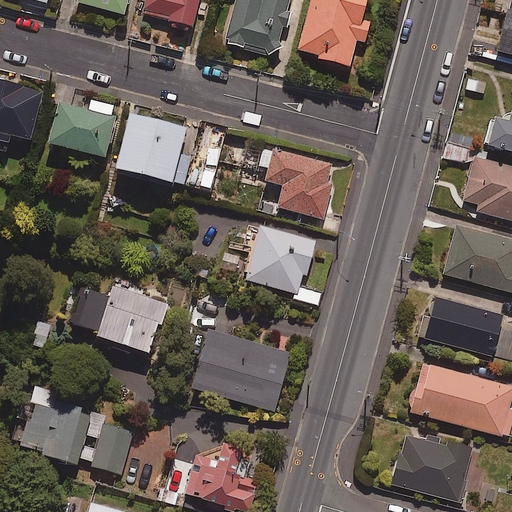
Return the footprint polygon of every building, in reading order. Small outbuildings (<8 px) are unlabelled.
[(74,0),(74,2),(123,16),(127,0),(74,0)] [(145,0),(142,15),(172,22),(170,28),(192,33),(199,0),(145,0)] [(235,0),(226,38),(230,39),(229,43),(246,47),(245,51),(269,57),(284,49),(279,41),(282,28),(288,29),(292,13),(286,10),(288,0),(235,0)] [(310,0),(298,51),(348,64),(355,39),(365,42),(370,23),(362,19),(367,0),(310,0)] [(511,0),(510,0),(496,51),(511,55),(511,0)] [(466,78),(463,90),(484,94),(486,82),(466,78)] [(45,93),(0,80),(0,142),(9,144),(11,137),(32,143),(45,93)] [(89,110),(59,103),(48,144),(105,158),(115,118),(111,116),(114,105),(91,100),(89,110)] [(187,128),(128,112),(112,169),(172,185),(172,182),(184,185),(192,157),(180,153),(187,128)] [(511,124),(494,119),(487,146),(511,152),(511,124)] [(198,124),(193,153),(220,157),(225,129),(198,124)] [(449,140),(444,159),(464,165),(470,146),(449,140)] [(331,165),(273,150),(264,181),(283,186),(277,208),(323,221),(333,184),(327,183),(331,165)] [(511,166),(474,157),(463,201),(479,205),(478,212),(511,221),(511,166)] [(244,282),(299,295),(304,275),(308,276),(317,239),(257,225),(244,282)] [(511,242),(456,227),(443,274),(511,293),(511,242)] [(239,257),(224,253),(219,271),(234,275),(239,257)] [(172,304),(111,286),(108,297),(79,289),(77,297),(81,298),(76,314),(73,313),(69,324),(96,332),(93,344),(148,361),(158,328),(164,330),(172,304)] [(503,317),(436,299),(425,339),(492,357),(503,317)] [(53,320),(37,317),(32,344),(47,348),(53,320)] [(274,412),(291,352),(207,328),(190,389),(274,412)] [(511,396),(511,387),(423,365),(411,413),(508,438),(511,421),(511,410),(508,410),(511,396)] [(76,467),(89,418),(80,415),(81,410),(56,402),(58,393),(32,385),(27,405),(32,407),(20,451),(76,467)] [(89,467),(121,476),(134,432),(102,423),(89,467)] [(472,453),(404,436),(392,486),(460,502),(472,453)] [(222,443),(218,460),(194,454),(182,497),(205,503),(203,509),(216,511),(223,511),(224,510),(229,511),(234,511),(234,510),(243,511),(250,511),(254,496),(257,498),(261,482),(236,475),(243,449),(222,443)] [(134,511),(90,498),(85,511),(134,511)]
